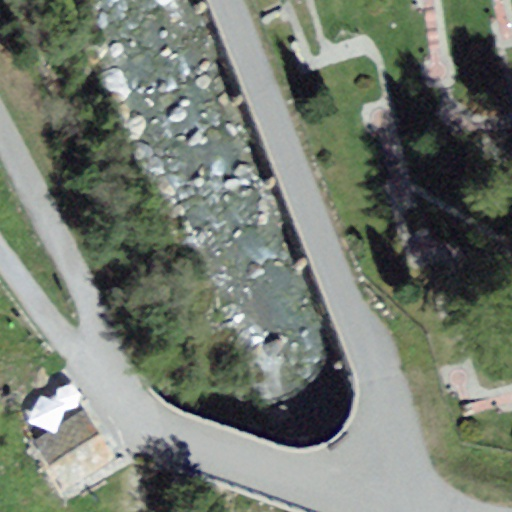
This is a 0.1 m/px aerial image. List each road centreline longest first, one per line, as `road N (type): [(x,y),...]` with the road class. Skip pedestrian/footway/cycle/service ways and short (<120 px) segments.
road 1 (unclassified): [(102,363),(133,417),(178,443),(397,505)]
road 2 (unclassified): [(102,363),(74,266),(0,126)]
road 3 (track): [(0,252),(38,303),(102,363)]
